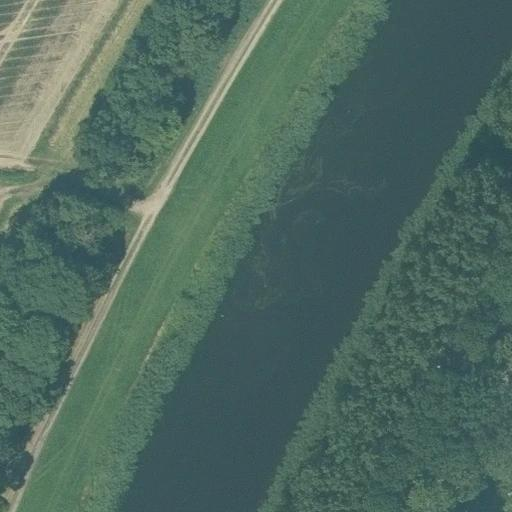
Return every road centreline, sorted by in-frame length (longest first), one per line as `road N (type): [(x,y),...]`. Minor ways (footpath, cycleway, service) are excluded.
road 1 (unclassified): [(6,511),(147,218),(282,0)]
road 2 (track): [(129,0),(0,226)]
road 3 (unclassified): [(445,511),(511,389)]
